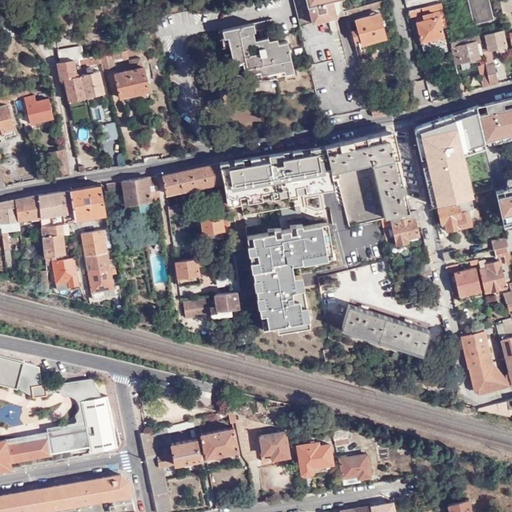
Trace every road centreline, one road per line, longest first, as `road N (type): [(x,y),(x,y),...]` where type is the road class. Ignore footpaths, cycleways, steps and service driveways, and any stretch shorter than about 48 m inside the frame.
road 1 (tertiary): [(0,194),(403,117)]
road 2 (residential): [(511,392),(477,399),(467,391),(403,117)]
road 3 (residential): [(257,511),(403,486)]
road 4 (residential): [(0,480),(132,458)]
